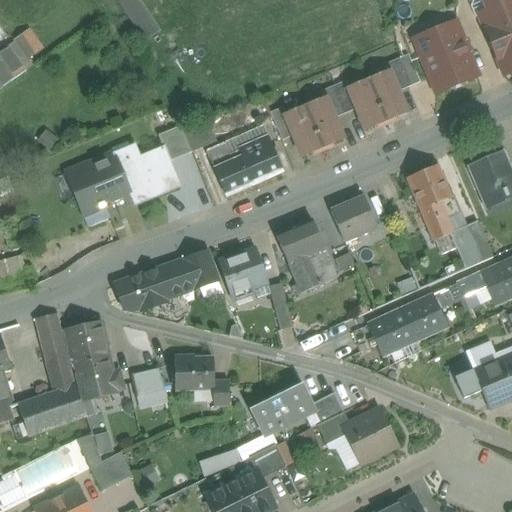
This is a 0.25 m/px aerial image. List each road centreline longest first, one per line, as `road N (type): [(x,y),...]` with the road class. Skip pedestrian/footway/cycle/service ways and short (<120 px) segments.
road 1 (secondary): [(511,106),(100,271),(67,295)]
road 2 (residential): [(67,295),(114,318),(341,372),(462,421)]
road 3 (residential): [(462,421),(452,442),(324,511)]
